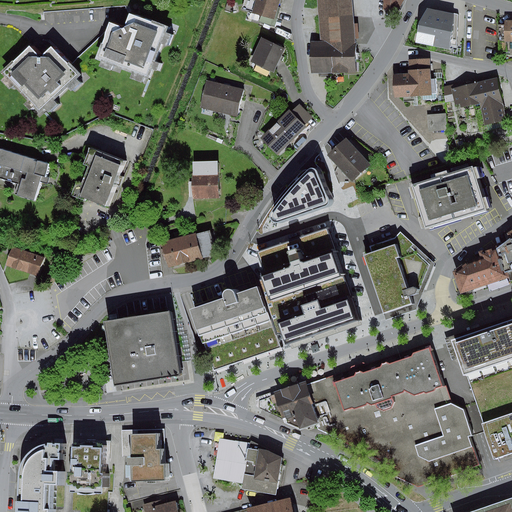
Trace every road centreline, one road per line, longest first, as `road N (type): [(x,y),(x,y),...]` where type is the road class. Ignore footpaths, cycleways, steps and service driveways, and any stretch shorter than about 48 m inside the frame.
road 1 (residential): [(14,387),(115,297),(214,270),(332,122)]
road 2 (residential): [(446,314),(268,376),(222,412)]
road 3 (primary): [(222,412),(344,465),(405,511)]
road 4 (primary): [(181,407),(11,413)]
road 5 (residential): [(332,122),(308,91),(298,34),(303,0)]
road 6 (residential): [(390,48),(511,75)]
